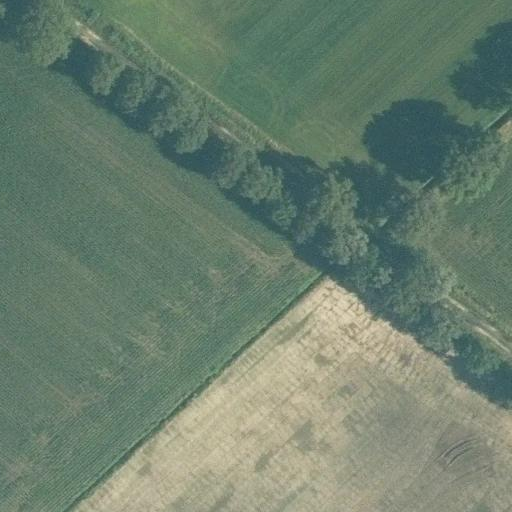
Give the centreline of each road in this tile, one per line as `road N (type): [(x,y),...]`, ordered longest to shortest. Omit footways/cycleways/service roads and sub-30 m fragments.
road 1 (track): [(511,348),(54,0)]
road 2 (track): [(511,117),(366,237)]
